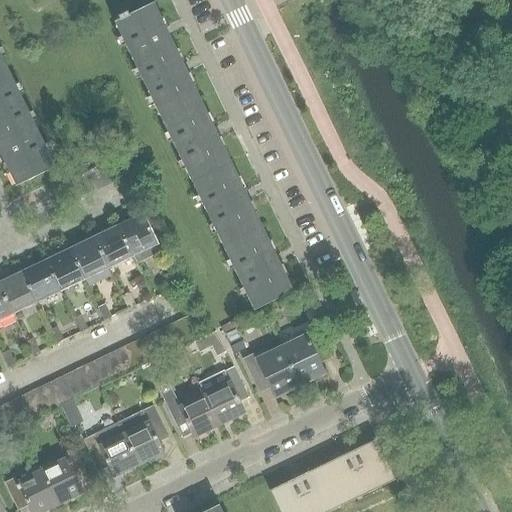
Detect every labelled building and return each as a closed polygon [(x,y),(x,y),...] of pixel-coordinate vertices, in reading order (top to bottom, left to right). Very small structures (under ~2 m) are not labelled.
[(182,64),(154,6),(129,18),(127,15),(117,19),(119,23),(114,25),(143,82),(182,64)] [(0,125),(27,112),(0,55),(0,125)] [(210,121),(182,64),(143,82),(171,140),(210,121)] [(55,170),(27,112),(0,125),(0,154),(16,188),(55,170)] [(210,121),(171,140),(199,198),(239,179),(210,121)] [(267,237),(239,179),(199,198),(227,255),(267,237)] [(144,217),(118,229),(132,258),(158,246),(144,217)] [(94,240),(108,270),(132,258),(118,229),(94,240)] [(295,294),(267,237),(227,255),(255,313),(295,294)] [(70,252),(84,281),(108,270),(94,240),(70,252)] [(70,252),(45,264),(60,293),(84,281),(70,252)] [(45,264),(21,275),(36,304),(60,293),(45,264)] [(168,291),(177,287),(170,274),(162,278),(168,291)] [(21,275),(0,285),(0,290),(12,315),(36,304),(21,275)] [(0,320),(12,315),(0,290),(0,320)] [(128,310),(135,307),(129,294),(122,298),(128,310)] [(103,322),(111,319),(105,306),(97,309),(103,322)] [(80,334),(87,330),(81,317),(73,321),(80,334)] [(192,317),(190,318),(181,322),(192,344),(203,339),(192,317)] [(192,344),(181,322),(171,327),(181,349),(192,344)] [(181,349),(171,327),(160,332),(170,354),(181,349)] [(56,345),(63,342),(57,328),(49,332),(56,345)] [(295,342),(281,349),(300,387),(325,375),(320,364),(330,360),(314,328),(293,338),(295,342)] [(170,354),(160,332),(149,337),(160,359),(170,354)] [(216,333),(207,337),(217,357),(226,352),(216,333)] [(160,359),(149,337),(139,342),(149,364),(160,359)] [(31,357),(39,353),(33,340),(25,344),(31,357)] [(149,364),(139,342),(128,347),(138,369),(149,364)] [(241,342),(231,347),(235,354),(245,349),(241,342)] [(138,369),(128,347),(117,353),(127,375),(138,369)] [(275,399),(300,387),(281,349),(267,356),(265,352),(245,361),(261,393),(270,388),(275,399)] [(8,369),(15,365),(9,352),(2,356),(8,369)] [(127,375),(117,353),(106,358),(117,380),(127,375)] [(117,380),(106,358),(95,363),(106,385),(117,380)] [(106,385),(95,363),(85,368),(95,390),(106,385)] [(95,390),(85,368),(74,373),(85,395),(95,390)] [(224,372),(199,384),(205,397),(220,428),(245,415),(240,405),(249,400),(234,369),(224,374),(224,372)] [(85,395),(74,373),(63,378),(74,400),(85,395)] [(74,400),(63,378),(53,383),(63,405),(74,400)] [(167,381),(156,386),(165,403),(180,434),(189,429),(195,440),(220,428),(205,397),(181,409),(175,398),(167,381)] [(63,405),(53,383),(42,389),(52,411),(63,405)] [(52,411),(42,389),(31,394),(42,416),(52,411)] [(42,416),(31,394),(20,399),(31,421),(42,416)] [(31,421),(20,399),(10,404),(20,426),(31,421)] [(20,426),(10,404),(0,408),(0,410),(10,431),(20,426)] [(143,413),(119,426),(124,436),(140,468),(164,455),(159,444),(169,439),(154,408),(143,413)] [(0,435),(10,431),(0,410),(0,435)] [(78,413),(67,418),(72,428),(83,422),(78,413)] [(95,437),(84,443),(102,480),(112,475),(115,480),(140,468),(124,436),(119,426),(119,425),(95,437)] [(377,440),(324,466),(343,506),(396,480),(377,440)] [(42,473),(59,506),(84,495),(78,483),(88,479),(74,451),(64,456),(67,462),(42,473)] [(280,511),(329,511),(343,506),(324,466),(270,492),(280,511)] [(30,511),(46,511),(59,506),(42,473),(17,485),(15,480),(4,485),(17,511),(18,511),(28,508),(30,511)]
